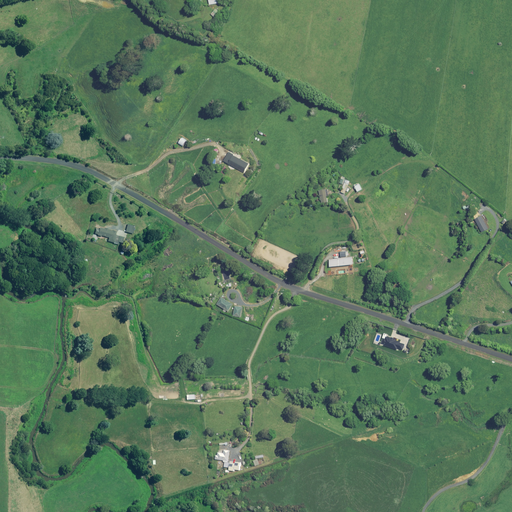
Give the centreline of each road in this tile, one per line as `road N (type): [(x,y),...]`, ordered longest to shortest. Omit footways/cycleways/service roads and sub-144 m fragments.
road 1 (unclassified): [(511,359),(291,287),(83,168),(0,156)]
road 2 (track): [(511,415),(481,470),(448,486),(424,511)]
